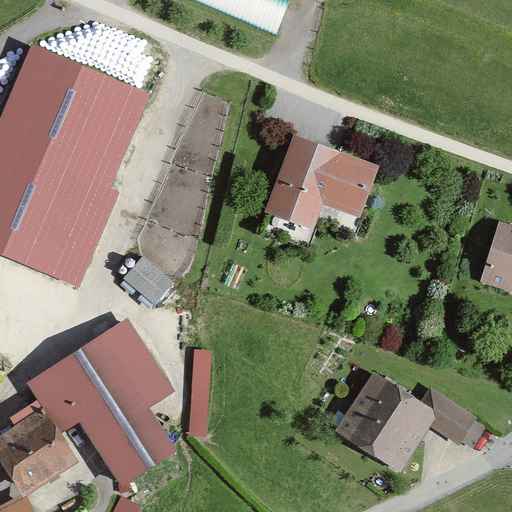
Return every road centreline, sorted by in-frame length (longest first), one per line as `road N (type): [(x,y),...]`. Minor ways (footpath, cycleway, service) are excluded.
road 1 (track): [(102,0),(332,103),(511,164)]
road 2 (residential): [(511,444),(379,511)]
